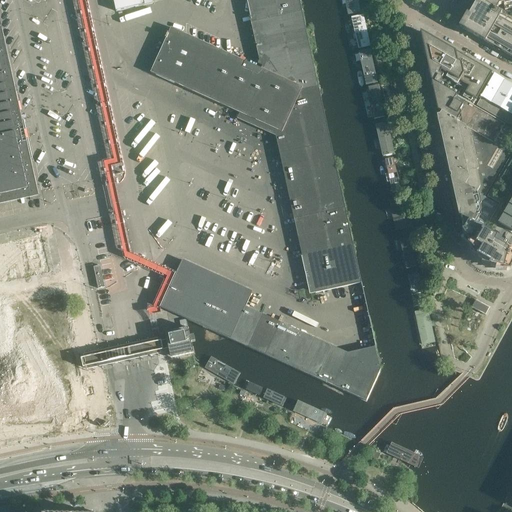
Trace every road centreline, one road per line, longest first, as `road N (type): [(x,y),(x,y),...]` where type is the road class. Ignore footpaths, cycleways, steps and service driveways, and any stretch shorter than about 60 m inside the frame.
road 1 (residential): [(511,280),(461,270),(404,16)]
road 2 (secondary): [(376,511),(260,467),(129,452)]
road 3 (secondary): [(109,471),(255,482),(346,511)]
road 4 (unclassified): [(129,452),(139,372),(104,379),(103,454)]
road 5 (unclassified): [(511,74),(404,16)]
